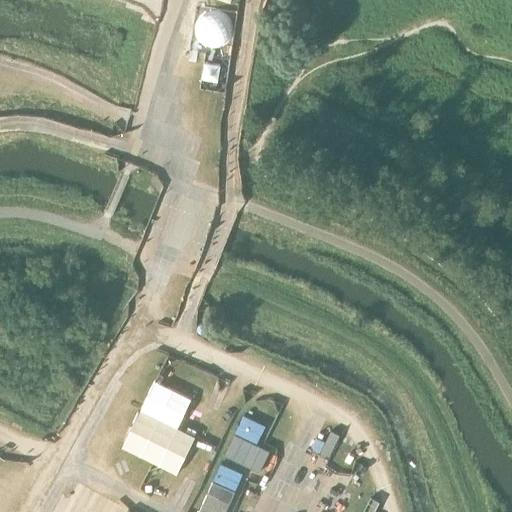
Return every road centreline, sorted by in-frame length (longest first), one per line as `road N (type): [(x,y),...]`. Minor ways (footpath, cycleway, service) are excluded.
road 1 (unknown): [(462,511),(424,416),(388,367),(321,327),(141,254)]
road 2 (track): [(31,511),(146,300),(149,272),(141,254),(99,233)]
road 3 (track): [(135,322),(340,417),(364,445),(390,511)]
road 4 (unknown): [(0,61),(126,120),(154,125),(198,0)]
road 5 (track): [(511,199),(421,145),(290,88)]
road 6 (track): [(0,125),(34,126),(132,158)]
